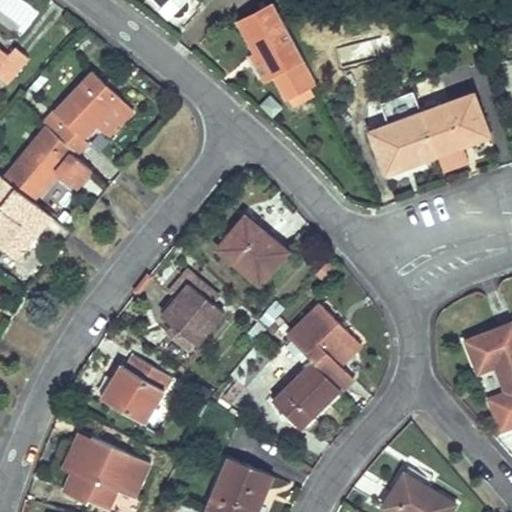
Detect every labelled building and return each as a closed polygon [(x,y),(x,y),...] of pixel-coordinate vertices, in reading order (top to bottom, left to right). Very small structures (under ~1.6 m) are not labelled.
[(190,0),(151,0),(172,26),(196,8),(190,0)] [(307,51),(278,0),(260,0),(236,14),(255,48),(261,45),(274,68),(307,51)] [(7,59),(0,52),(0,79),(7,85),(28,62),(15,51),(7,59)] [(96,70),(47,123),(73,147),(76,150),(88,138),(85,135),(96,123),(115,130),(136,107),(96,70)] [(477,81),(372,127),(391,169),(496,124),(477,81)] [(47,123),(43,120),(0,167),(0,177),(27,199),(55,167),(74,184),(90,165),(72,149),(73,147),(47,123)] [(0,177),(0,245),(12,253),(43,212),(27,199),(0,177)] [(258,219),(227,250),(264,288),(296,260),(258,219)] [(173,294),(181,299),(192,286),(216,303),(221,296),(189,273),(173,294)] [(181,299),(166,319),(199,345),(227,311),(216,303),(192,286),(181,299)] [(310,346),(320,356),(352,388),(367,373),(359,366),(350,356),(373,333),(340,301),(302,338),(310,346)] [(511,328),(472,349),(468,351),(482,381),(500,373),(511,399),(511,400),(495,408),(508,438),(511,435),(511,328)] [(382,343),(373,333),(350,356),(359,366),(382,343)] [(320,356),(310,346),(300,357),(310,366),(320,356)] [(135,363),(125,359),(113,389),(156,409),(175,370),(138,354),(135,363)] [(352,388),(320,356),(310,366),(280,397),(312,429),(352,388)] [(157,462),(82,436),(69,474),(75,476),(69,497),(112,511),(115,511),(121,494),(145,501),(157,462)] [(221,505),(241,511),(267,511),(284,463),(240,448),(221,505)] [(414,478),(391,511),(460,511),(463,508),(414,478)] [(241,511),(221,505),(214,503),(210,511),(241,511)]
